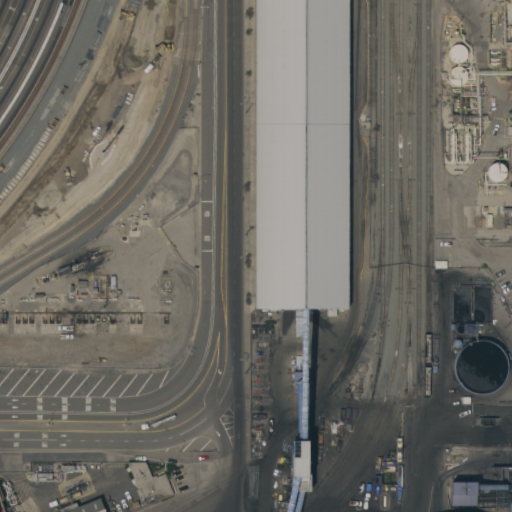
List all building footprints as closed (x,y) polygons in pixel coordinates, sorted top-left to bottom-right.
[(255,0),(348,0),(348,308),(255,308),(255,0)] [(465,59),(464,60),(463,61),(462,62),(460,62),(459,62),(457,62),(455,62),(454,62),(452,61),(451,60),(450,59),(449,57),(449,56),(448,54),(448,53),(449,51),(449,49),(450,48),(451,47),(452,46),(454,45),(455,44),(457,44),(458,44),(460,44),(461,45),(463,46),(464,47),(465,48),(466,49),(467,51),(467,52),(467,54),(467,56),(466,57),(465,59)] [(466,79),(466,81),(465,82),(463,83),(462,84),(461,85),(459,85),(457,85),(456,85),(454,84),(453,84),(451,83),(450,81),(449,80),(449,78),(448,77),(448,75),(448,74),(449,72),(450,70),(451,69),(452,68),(453,67),(455,67),(456,66),(458,66),(460,66),(461,67),(463,68),(464,69),(465,70),(466,71),(467,73),(467,74),(467,76),(467,78),(466,79)] [(505,176),(505,177),(504,178),(502,179),(501,180),(499,181),(498,181),(496,181),(495,181),(493,180),(492,180),(490,179),(489,177),(488,176),(488,174),(487,173),(487,171),(488,170),(488,168),(489,167),(490,165),(491,164),(493,163),(494,163),(496,162),(497,162),(499,163),(500,163),(502,164),(503,165),(504,166),(505,168),(506,169),(506,171),(506,172),(506,174),(505,176)] [(505,379),(502,383),(499,386),(495,389),(491,391),(487,393),(482,393),(477,393),(473,392),(469,390),(465,388),(461,385),(458,381),(456,377),(455,372),(454,368),(454,363),(455,358),(457,354),(460,350),(463,347),(467,344),(471,342),(475,340),(480,340),(485,340),(489,341),(493,343),(497,345),(501,348),(504,352),(506,356),(507,361),(508,365),(508,370),(506,375),(505,379)] [(291,441),(309,440),(309,491),(292,491),(291,441)] [(151,476),(155,475),(156,477),(165,473),(173,494),(146,505),(140,488),(138,489),(127,462),(145,462),(151,476)] [(52,473),(52,481),(33,481),(33,472),(52,473)] [(451,505),(451,482),(476,482),(476,505),(451,505)] [(60,511),(59,509),(75,502),(77,507),(99,497),(105,511),(110,511),(113,511),(60,511)]
